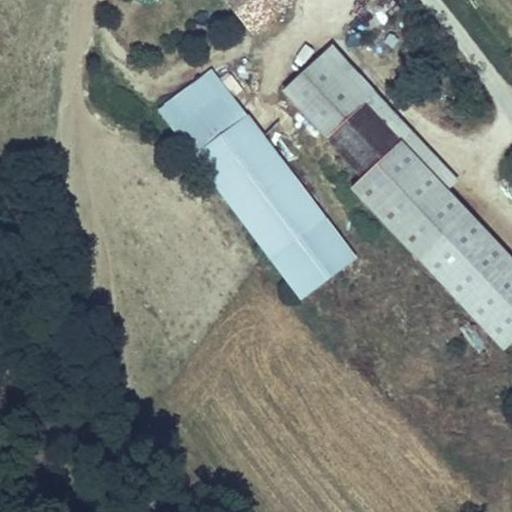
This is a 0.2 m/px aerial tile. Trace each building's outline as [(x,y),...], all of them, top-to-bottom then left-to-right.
[(219,0),(236,21),(263,0),(219,0)] [(263,0),(236,21),(253,42),(301,5),(297,0),(263,0)] [(281,101),(329,150),(363,118),(397,154),(403,149),(447,195),(458,184),(333,52),(281,101)] [(211,75),(154,118),(301,309),(358,266),(211,75)] [(329,150),(363,186),(397,154),(363,118),(329,150)] [(350,198),(505,361),(511,354),(511,263),(447,195),(403,149),(397,154),(363,186),(350,198)]
